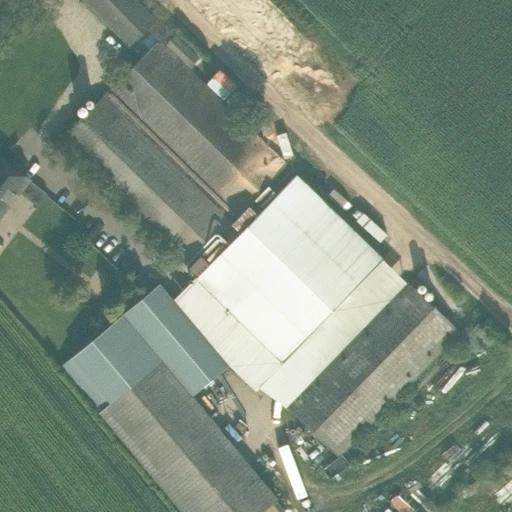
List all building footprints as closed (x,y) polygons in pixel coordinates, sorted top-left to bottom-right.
[(147,29),(159,39),(164,44),(174,34),(177,31),(152,6),(146,12),(134,0),(82,0),(130,47),(147,29)] [(164,44),(159,39),(55,146),(183,271),(287,165),(188,68),(199,56),(174,34),(164,44)] [(0,214),(28,179),(0,157),(0,214)] [(296,174),(196,277),(282,360),(382,257),(296,174)] [(407,282),(287,406),(338,456),(458,332),(407,282)] [(72,357),(62,366),(99,411),(183,511),(260,511),(277,499),(190,395),(226,363),(160,285),(72,357)] [(447,439),(483,404),(475,396),(439,431),(447,439)] [(340,455),(324,468),(332,478),(348,465),(340,455)]
